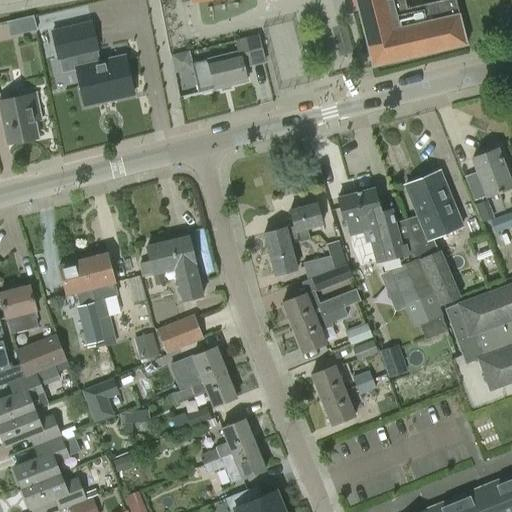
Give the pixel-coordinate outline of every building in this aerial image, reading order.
[(355,0),(372,67),(466,44),(455,0),(441,0),(407,9),(404,0),(355,0)] [(33,15),(23,18),(27,32),(37,30),(33,15)] [(97,50),(91,22),(52,31),(58,58),(75,54),(78,66),(76,67),(85,105),(101,102),(99,95),(131,88),(124,56),(99,61),(96,50),(97,50)] [(238,52),(192,63),(190,51),(171,55),(175,73),(191,69),(198,93),(246,81),(243,67),(265,62),(258,35),(235,41),(238,52)] [(37,137),(34,120),(40,119),(35,94),(0,101),(0,108),(7,143),(37,137)] [(471,201),(510,186),(495,149),(470,159),(475,172),(462,177),(471,201)] [(403,219),(414,250),(418,260),(437,306),(458,298),(435,237),(461,227),(440,170),(405,184),(416,214),(403,219)] [(401,256),(393,223),(383,226),(373,187),(336,197),(346,234),(362,230),(365,242),(369,240),(375,263),(386,260),(401,256)] [(294,241),(298,240),(296,230),(321,224),(316,202),(289,209),(293,225),(288,226),(292,241),(294,241)] [(495,233),(511,226),(511,216),(510,213),(490,221),(495,233)] [(403,219),(393,223),(401,256),(386,260),(390,269),(388,270),(412,326),(419,323),(425,339),(447,331),(437,306),(418,260),(414,250),(403,219)] [(290,242),(294,241),(292,241),(288,226),(264,233),(275,274),(296,269),(290,242)] [(142,276),(153,274),(156,286),(165,284),(162,272),(174,269),(182,301),(203,296),(188,236),(187,231),(167,236),(169,241),(147,246),(150,261),(139,263),(142,276)] [(307,279),(333,268),(346,264),(339,241),(326,244),(329,256),(303,263),(307,279)] [(106,253),(83,259),(94,302),(98,319),(109,316),(104,296),(117,293),(114,281),(106,253)] [(79,306),(94,302),(83,259),(59,265),(67,293),(75,291),(79,306)] [(334,268),(311,277),(317,291),(339,282),(336,275),(334,268)] [(139,275),(126,279),(132,303),(146,299),(139,275)] [(511,381),(511,283),(456,305),(445,308),(465,363),(476,359),(488,390),(511,381)] [(11,332),(37,325),(34,311),(36,310),(30,285),(0,292),(0,295),(6,317),(7,317),(11,332)] [(282,302),(292,328),(315,319),(326,314),(344,307),(360,300),(356,288),(319,303),(314,290),(282,302)] [(98,319),(94,302),(79,306),(77,306),(86,344),(104,339),(98,319)] [(344,307),(326,314),(329,322),(347,316),(344,307)] [(332,326),(330,322),(329,322),(326,314),(315,319),(292,328),(302,353),(325,344),(320,331),(332,326)] [(202,337),(193,315),(157,330),(166,352),(202,337)] [(109,316),(98,319),(104,339),(104,340),(105,346),(116,343),(115,337),(109,316)] [(350,346),(372,337),(367,323),(344,332),(350,346)] [(0,370),(11,368),(4,342),(0,324),(0,370)] [(24,376),(66,359),(56,334),(14,351),(22,369),(24,376)] [(357,361),(377,353),(372,340),(352,348),(357,361)] [(136,350),(139,362),(158,356),(155,345),(136,350)] [(393,346),(380,351),(388,375),(401,370),(393,346)] [(174,392),(226,372),(216,347),(180,361),(186,378),(171,384),(158,389),(162,397),(174,392)] [(54,367),(57,375),(69,370),(66,362),(54,367)] [(320,400),(344,390),(334,365),(310,374),(320,400)] [(355,386),(372,379),(369,370),(352,377),(355,386)] [(236,398),(226,372),(174,392),(178,401),(193,395),(194,397),(206,392),(212,407),(236,398)] [(0,422),(33,409),(46,404),(34,374),(8,383),(13,394),(0,398),(0,422)] [(101,381),(81,389),(94,422),(114,414),(107,397),(119,393),(112,377),(101,381)] [(376,388),(372,379),(355,386),(359,395),(376,388)] [(382,414),(421,399),(415,385),(376,401),(382,414)] [(354,416),(344,390),(320,400),(331,425),(354,416)] [(206,406),(185,415),(190,427),(211,418),(206,406)] [(29,435),(34,445),(59,435),(51,415),(37,420),(33,409),(0,422),(0,434),(4,445),(29,435)] [(179,432),(190,427),(185,415),(184,413),(170,419),(176,433),(179,432)] [(218,459),(219,459),(255,444),(245,419),(220,429),(227,444),(214,449),(214,450),(199,456),(203,465),(218,459)] [(72,430),(74,437),(75,439),(83,436),(80,427),(75,429),(72,430)] [(74,437),(61,442),(59,435),(34,445),(38,457),(13,467),(21,487),(59,472),(54,461),(67,456),(80,451),(75,439),(74,437)] [(255,444),(219,459),(222,467),(229,484),(265,469),(255,444)] [(130,468),(127,457),(111,462),(115,473),(130,468)] [(94,468),(88,470),(93,483),(99,480),(94,468)] [(59,472),(21,487),(29,508),(55,498),(59,508),(84,499),(76,478),(63,483),(59,472)] [(511,511),(511,483),(509,476),(481,487),(491,511),(511,511)] [(491,511),(481,487),(453,498),(458,511),(491,511)] [(235,511),(278,511),(282,510),(274,491),(254,499),(250,488),(224,498),(229,511),(230,511),(235,510),(235,511)] [(124,497),(123,497),(126,505),(128,505),(130,511),(145,511),(137,491),(124,497)] [(97,511),(92,498),(69,507),(71,511),(97,511)] [(425,510),(425,511),(458,511),(453,498),(425,510)]
